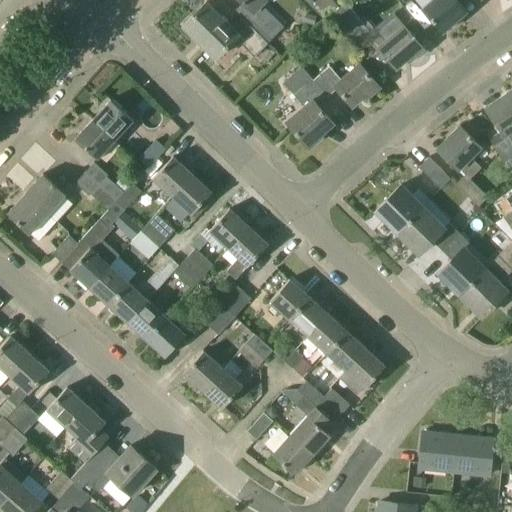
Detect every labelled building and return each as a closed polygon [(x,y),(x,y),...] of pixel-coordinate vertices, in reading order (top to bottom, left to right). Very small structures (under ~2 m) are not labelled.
[(265,0),(241,0),(244,2),(235,11),(242,18),(249,25),(268,43),(283,27),(261,5),(265,0)] [(333,0),(317,0),(314,2),(325,16),(338,6),(333,0)] [(361,0),(371,13),(389,0),(361,0)] [(429,0),(421,7),(442,32),(467,11),(456,0),(429,0)] [(232,28),(221,16),(206,2),(182,26),(215,59),(236,38),(255,56),(268,43),(249,25),(242,18),(232,28)] [(423,49),(395,15),(376,31),(358,11),(343,24),(373,58),(381,50),(396,68),(407,58),(409,61),(423,49)] [(303,22),(314,25),(317,16),(306,13),(303,22)] [(379,87),(366,71),(358,62),(339,78),(329,66),(313,80),(327,96),(336,87),(352,106),(363,96),(365,99),(379,87)] [(327,96),(313,80),(301,66),(283,82),(303,105),(284,121),(287,124),(286,125),(310,149),(323,136),(321,134),(333,123),(317,106),(327,96)] [(484,109),(496,125),(500,132),(489,140),(506,163),(511,158),(511,97),(508,92),(484,109)] [(115,139),(119,135),(133,120),(111,100),(93,119),(115,139)] [(97,159),(115,139),(93,119),(75,138),(97,159)] [(482,148),(474,140),(460,126),(437,148),(459,171),(461,169),(466,174),(456,184),(478,207),(488,197),(470,179),(480,168),(471,159),(482,148)] [(147,166),(164,149),(155,140),(138,158),(147,166)] [(172,196),(192,174),(173,156),(153,178),(172,196)] [(443,171),(429,157),(419,167),(433,181),(441,189),(451,179),(443,171)] [(115,201),(129,186),(120,178),(115,184),(106,176),(108,175),(94,162),(85,173),(115,201)] [(108,209),(115,201),(85,173),(76,183),(89,195),(91,193),(108,209)] [(65,194),(55,185),(43,174),(25,194),(47,214),(65,194)] [(191,214),(211,192),(192,174),(172,196),(191,214)] [(65,194),(72,186),(62,177),(55,185),(65,194)] [(115,201),(125,210),(141,192),(133,184),(130,187),(129,186),(115,201)] [(423,207),(415,199),(401,185),(375,211),(397,233),(423,207)] [(29,233),(47,214),(25,194),(7,213),(29,233)] [(61,262),(70,270),(89,287),(119,254),(103,240),(113,228),(110,225),(112,222),(124,210),(125,210),(115,201),(108,209),(108,210),(77,244),(61,262)] [(450,224),(445,229),(423,207),(397,233),(419,254),(432,241),(442,250),(459,233),(450,224)] [(208,231),(227,249),(249,225),(230,208),(208,231)] [(120,230),(131,217),(124,210),(112,222),(120,230)] [(511,238),(511,212),(495,223),(511,238)] [(148,222),(167,239),(175,230),(156,214),(148,222)] [(149,259),(159,247),(167,239),(148,222),(130,242),(149,259)] [(268,243),(249,225),(227,249),(238,259),(226,271),(235,279),(268,243)] [(460,295),(487,267),(463,243),(466,240),(459,233),(442,250),(451,259),(437,273),(460,295)] [(77,244),(68,236),(52,253),(61,262),(77,244)] [(511,244),(488,268),(487,267),(460,295),(482,317),(508,291),(500,283),(511,270),(511,244)] [(214,265),(197,250),(195,248),(187,257),(205,274),(214,265)] [(107,304),(128,281),(111,265),(120,255),(119,254),(89,287),(107,304)] [(172,271),(179,265),(169,256),(147,280),(156,289),(172,271)] [(161,264),(153,257),(133,278),(148,292),(153,286),(146,280),(161,264)] [(191,289),(205,274),(187,257),(179,265),(172,271),(191,289)] [(289,319),(309,297),(290,279),(269,301),(289,319)] [(126,321),(147,298),(128,281),(107,304),(126,321)] [(226,309),(243,290),(234,282),(217,301),(226,309)] [(226,309),(234,316),(251,298),(243,290),(226,309)] [(308,336),(328,314),(309,297),(289,319),(308,336)] [(146,339),(167,316),(147,298),(126,321),(146,339)] [(210,327),(226,309),(217,301),(201,319),(210,327)] [(218,334),(227,324),(234,317),(234,316),(226,309),(210,327),(218,334)] [(326,353),(347,331),(328,314),(308,336),(326,353)] [(165,357),(186,334),(167,316),(146,339),(165,357)] [(234,317),(227,324),(235,331),(238,327),(242,324),(234,317)] [(345,370),(366,348),(347,331),(326,353),(345,370)] [(247,343),(265,359),(273,351),(254,334),(247,343)] [(0,367),(10,376),(30,353),(10,336),(0,346),(0,367)] [(257,368),(265,359),(247,343),(239,351),(257,368)] [(366,348),(345,370),(365,388),(385,366),(366,348)] [(296,349),(285,361),(292,367),(303,356),(296,349)] [(202,390),(223,367),(204,350),(183,373),(202,390)] [(22,401),(35,386),(49,371),(30,353),(10,376),(20,385),(8,398),(18,407),(6,420),(3,417),(2,417),(14,428),(31,409),(22,401)] [(302,377),(311,367),(302,358),(293,368),(302,377)] [(222,408),(243,385),(223,367),(202,390),(222,408)] [(313,387),(324,398),(331,390),(320,380),(313,387)] [(316,406),(324,398),(313,387),(306,381),(298,390),(316,406)] [(65,427),(86,404),(67,387),(46,410),(65,427)] [(342,414),(350,405),(332,389),(331,390),(324,398),(342,414)] [(326,432),(342,414),(324,398),(316,406),(308,415),(290,434),(312,455),(330,435),(326,432)] [(108,437),(99,429),(106,422),(86,404),(65,427),(76,437),(68,446),(86,462),(102,444),(108,437)] [(265,413),(272,419),(276,416),(276,409),(272,405),(265,413)] [(14,428),(15,429),(26,440),(27,439),(23,435),(39,417),(31,409),(14,428)] [(264,413),(248,431),(256,439),(273,421),(264,413)] [(15,429),(14,428),(2,417),(0,420),(0,445),(1,445),(15,429)] [(12,456),(26,440),(15,429),(1,445),(12,456)] [(454,471),(458,435),(422,432),(419,468),(454,471)] [(295,474),(312,455),(290,434),(272,454),(295,474)] [(489,475),(493,439),(458,435),(454,471),(489,475)] [(73,484),(81,489),(87,481),(93,486),(99,491),(111,477),(132,495),(156,469),(131,445),(118,459),(102,444),(86,462),(70,479),(69,480),(73,484)] [(0,508),(19,486),(24,480),(24,479),(26,477),(4,458),(2,461),(0,463),(0,508)] [(59,499),(73,484),(69,480),(70,479),(61,471),(46,489),(59,499)] [(414,477),(413,486),(425,487),(425,478),(414,477)] [(81,489),(86,494),(93,486),(87,481),(81,489)] [(76,511),(90,497),(86,494),(81,489),(73,484),(59,499),(57,502),(50,511),(49,511),(47,511),(76,511)] [(0,510),(2,511),(33,511),(40,505),(19,486),(0,508),(0,510)] [(132,511),(139,511),(147,504),(138,495),(127,507),(132,511)] [(415,511),(417,505),(399,503),(380,501),(378,511),(415,511)]
